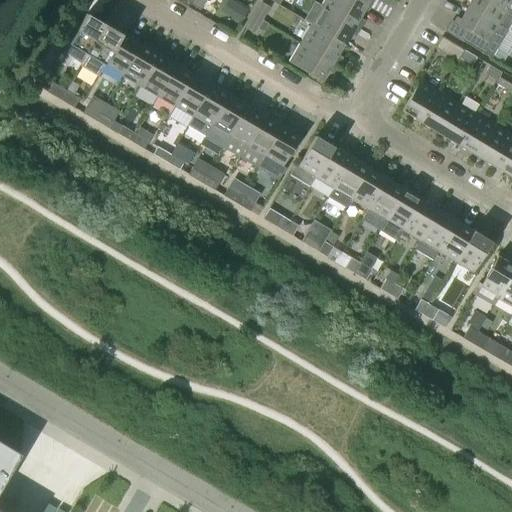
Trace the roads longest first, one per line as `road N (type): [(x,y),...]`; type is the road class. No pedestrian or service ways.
road 1 (unclassified): [(227,511),(0,378)]
road 2 (residential): [(345,104),(170,0)]
road 3 (residential): [(345,104),(511,189)]
